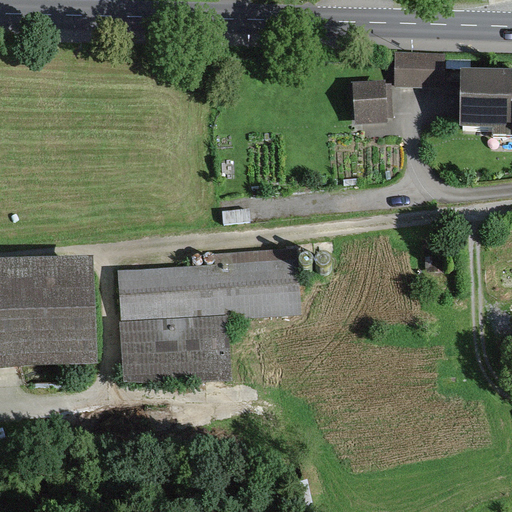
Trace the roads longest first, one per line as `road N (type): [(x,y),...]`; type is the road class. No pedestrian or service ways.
road 1 (residential): [(0,262),(511,207)]
road 2 (primary): [(511,27),(0,13)]
